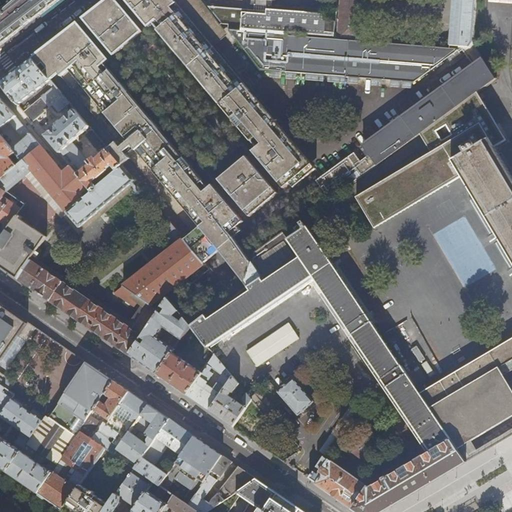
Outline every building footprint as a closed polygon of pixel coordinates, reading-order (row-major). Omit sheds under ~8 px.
[(0,5),(2,3),(0,1),(0,46),(30,23),(59,0),(12,0),(5,7),(0,12),(0,11),(0,5)] [(141,33),(129,18),(127,20),(123,15),(125,13),(114,0),(108,0),(106,2),(83,19),(85,22),(97,36),(100,35),(104,40),(101,42),(113,56),(141,33)] [(312,165),(213,47),(214,46),(229,33),(226,28),(221,23),(209,7),(203,0),(124,0),(131,8),(133,6),(138,12),(135,14),(146,28),(155,21),(160,28),(156,31),(249,142),(254,139),(260,145),(251,153),(262,165),(265,164),(269,168),(267,170),(283,189),(298,177),(312,165)] [(267,6),(273,7),(273,0),(251,0),(251,6),(254,6),(254,11),(266,12),(267,6)] [(452,0),(450,38),(450,45),(460,46),(470,47),(472,43),(475,0),(340,0),(339,19),(338,37),(359,39),(362,0),(452,0)] [(243,10),(242,29),(271,32),(289,33),(338,37),(339,19),(330,18),(331,11),(273,7),(267,6),(266,12),(254,11),(243,10)] [(242,29),(243,10),(209,7),(221,23),(228,23),(228,28),(242,29)] [(41,52),(32,58),(52,82),(60,76),(62,79),(70,73),(129,144),(133,149),(200,230),(184,242),(204,265),(220,253),(235,241),(243,234),(237,227),(243,222),(210,186),(202,193),(196,187),(201,182),(108,72),(104,75),(99,68),(107,62),(95,47),(93,48),(89,43),(91,42),(79,26),(78,24),(57,40),(41,52)] [(448,56),(456,50),(338,40),(289,37),(289,33),(271,32),(242,29),(228,28),(259,70),(413,82),(448,56)] [(450,45),(450,38),(393,33),(393,41),(450,45)] [(419,134),(476,92),(495,78),(472,43),(470,47),(460,46),(472,64),(362,147),(368,156),(359,162),(353,154),(328,172),(335,182),(323,191),(330,200),(419,134)] [(450,59),(458,53),(456,50),(448,56),(450,59)] [(18,104),(41,87),(42,89),(45,87),(43,85),(48,82),(53,88),(25,111),(33,121),(53,105),(63,96),(52,82),(32,58),(18,70),(0,83),(18,104)] [(511,178),(493,146),(504,139),(476,92),(419,134),(430,152),(354,197),(373,229),(461,176),(511,261),(511,338),(420,394),(457,449),(471,441),(477,451),(511,429),(511,389),(498,368),(511,359),(511,178)] [(59,112),(69,103),(63,96),(53,105),(59,112)] [(41,147),(0,97),(0,129),(10,122),(24,140),(13,150),(16,154),(23,162),(41,147)] [(72,145),(91,129),(77,112),(47,136),(72,167),(89,190),(92,194),(104,184),(101,179),(109,172),(108,171),(110,169),(114,175),(123,168),(109,151),(97,162),(95,160),(89,165),(72,145)] [(0,154),(2,156),(1,161),(0,161),(0,177),(2,179),(18,166),(11,158),(16,154),(13,150),(0,134),(0,154)] [(131,162),(126,155),(133,149),(129,144),(122,150),(117,145),(109,151),(123,168),(131,162)] [(89,190),(72,167),(68,170),(64,173),(42,147),(41,147),(23,162),(18,166),(2,179),(0,180),(0,187),(2,188),(7,192),(32,171),(80,228),(135,182),(123,168),(114,175),(104,184),(92,194),(85,198),(83,195),(89,190)] [(277,194),(261,175),(258,178),(254,173),(256,171),(245,157),(217,181),(228,193),(230,191),(235,196),(233,199),(249,217),(277,194)] [(335,182),(328,172),(316,181),(323,191),(335,182)] [(0,215),(11,201),(5,197),(7,192),(2,188),(0,191),(0,215)] [(20,215),(20,214),(23,210),(11,201),(0,215),(0,240),(3,236),(0,233),(0,223),(2,221),(10,227),(13,223),(14,224),(20,215)] [(31,260),(47,237),(22,219),(24,217),(20,215),(14,224),(13,223),(10,227),(3,236),(0,240),(0,266),(7,271),(29,286),(55,304),(76,319),(112,343),(130,356),(161,312),(162,311),(153,305),(204,266),(204,265),(184,242),(124,287),(120,292),(148,311),(134,331),(31,260)] [(210,347),(314,278),(353,335),(372,321),(309,228),(289,241),(285,234),(255,256),(252,266),(246,283),(250,288),(210,319),(208,316),(194,327),(210,347)] [(122,245),(127,240),(123,234),(118,239),(122,245)] [(252,266),(235,241),(220,253),(246,283),(252,266)] [(455,277),(467,279),(469,271),(457,269),(455,277)] [(171,299),(165,307),(169,310),(165,315),(161,312),(130,356),(143,365),(158,375),(174,353),(193,326),(171,299)] [(0,358),(1,359),(27,322),(7,308),(0,302),(0,384),(8,390),(14,381),(0,370),(0,358)] [(408,376),(372,321),(353,335),(383,379),(382,379),(387,386),(388,387),(390,390),(408,376)] [(259,368),(301,339),(290,324),(249,353),(259,368)] [(188,396),(207,369),(204,367),(202,370),(200,368),(199,370),(174,353),(158,375),(171,384),(188,396)] [(199,403),(211,411),(235,378),(217,356),(207,369),(188,396),(199,403)] [(93,412),(94,411),(101,401),(114,381),(110,378),(87,362),(50,419),(77,437),(81,431),(93,412)] [(382,511),(418,491),(466,462),(457,449),(420,394),(408,376),(390,390),(431,453),(369,490),(324,457),(309,479),(338,499),(356,511),(382,511)] [(234,427),(244,413),(252,400),(252,399),(252,398),(248,394),(245,399),(246,403),(244,405),(240,402),(242,400),(240,399),(238,401),(231,396),(233,393),(234,393),(241,385),(235,378),(211,411),(221,418),(234,427)] [(315,402),(310,396),(296,380),(281,393),(272,383),(252,398),(252,399),(252,400),(265,416),(287,399),(300,415),(315,402)] [(109,421),(129,392),(128,390),(114,381),(101,401),(94,411),(109,421)] [(0,416),(12,399),(15,394),(8,390),(0,384),(0,416)] [(129,425),(132,420),(137,423),(149,405),(145,402),(137,397),(129,392),(109,421),(107,424),(119,433),(115,438),(112,443),(107,449),(114,454),(117,449),(130,432),(125,428),(127,426),(128,425),(129,425)] [(326,455),(355,413),(361,409),(359,405),(366,400),(369,404),(374,401),(371,396),(351,410),(321,452),(326,455)] [(0,466),(8,472),(42,421),(12,399),(0,416),(23,432),(14,445),(0,435),(0,431),(2,428),(0,426),(0,466)] [(361,409),(369,404),(366,400),(359,405),(361,409)] [(146,453),(170,419),(159,412),(149,405),(137,423),(134,426),(142,431),(138,437),(130,432),(117,449),(138,464),(144,457),(146,453)] [(88,436),(99,421),(94,418),(96,414),(93,412),(81,431),(88,436)] [(62,459),(77,437),(50,419),(46,416),(42,421),(8,472),(23,482),(38,493),(53,472),(41,464),(46,456),(51,459),(48,464),(55,468),(62,459)] [(182,455),(195,436),(186,431),(170,419),(146,453),(158,461),(166,449),(157,443),(160,440),(182,455)] [(119,433),(107,424),(104,422),(100,427),(101,429),(98,433),(96,433),(94,432),(90,438),(105,448),(107,449),(112,443),(111,442),(109,439),(110,437),(113,437),(115,438),(119,433)] [(81,485),(105,448),(90,438),(88,436),(81,431),(77,437),(62,459),(78,470),(69,483),(53,472),(38,493),(50,501),(64,510),(81,485)] [(216,451),(195,436),(182,455),(168,474),(160,486),(161,486),(175,495),(189,505),(206,481),(213,471),(223,456),(216,451)] [(288,464),(297,452),(283,461),(288,464)] [(219,474),(229,460),(223,456),(213,471),(219,474)] [(168,474),(144,457),(138,464),(135,469),(143,474),(151,479),(154,481),(160,486),(168,474)] [(206,511),(237,493),(257,479),(250,474),(239,467),(226,487),(224,490),(225,492),(223,495),(219,495),(212,505),(203,498),(212,485),(206,481),(189,505),(198,511),(206,511)] [(136,506),(148,490),(154,481),(151,479),(148,484),(132,473),(110,505),(105,511),(132,511),(127,508),(124,511),(116,511),(122,504),(122,497),(136,506)] [(304,511),(278,494),(262,483),(257,479),(237,493),(260,509),(257,511),(304,511)] [(105,511),(110,505),(94,494),(95,492),(93,490),(92,492),(81,485),(64,510),(66,511),(105,511)] [(134,511),(163,511),(175,495),(161,486),(155,494),(148,490),(136,506),(133,511),(134,511)] [(198,511),(189,505),(175,495),(163,511),(169,511),(168,511),(171,506),(179,511),(198,511)]
